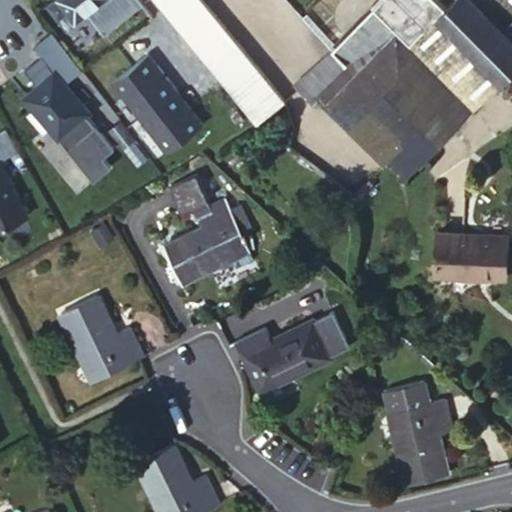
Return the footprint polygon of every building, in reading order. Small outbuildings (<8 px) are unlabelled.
[(101,34),(141,3),(139,0),(52,0),(46,5),(66,31),(78,22),(75,18),(83,11),(101,34)] [(159,0),(262,121),(288,98),(204,0),(159,0)] [(352,69),(332,87),(339,93),(400,33),(411,43),(435,18),(446,8),(438,0),(382,0),(335,49),(352,69)] [(511,38),(473,0),(452,0),(446,8),(435,18),(501,83),(511,71),(511,38)] [(411,43),(400,33),(339,93),(333,101),(407,174),(474,107),(476,108),(501,83),(435,18),(411,43)] [(42,55),(56,70),(66,81),(80,69),(50,32),(34,45),(42,55)] [(296,82),(314,102),(332,87),(352,69),(335,49),(296,82)] [(111,81),(139,116),(174,88),(146,53),(111,81)] [(56,70),(42,55),(27,69),(40,84),(56,70)] [(116,145),(88,113),(91,109),(66,81),(56,70),(40,84),(25,96),(36,108),(29,113),(46,132),(52,127),(97,177),(113,163),(105,155),(116,145)] [(174,88),(139,116),(168,152),(203,124),(174,88)] [(120,122),(109,131),(123,148),(134,139),(120,122)] [(0,229),(31,212),(3,161),(20,151),(8,128),(0,132),(0,229)] [(239,266),(257,258),(248,242),(252,241),(247,232),(255,228),(244,206),(234,211),(228,200),(210,208),(207,201),(209,200),(196,173),(169,186),(182,213),(195,208),(205,228),(169,245),(186,281),(235,258),(239,266)] [(507,276),(509,236),(439,232),(437,273),(507,276)] [(102,377),(144,355),(146,354),(133,327),(118,334),(99,295),(62,313),(87,363),(94,360),(102,377)] [(263,386),(330,355),(314,320),(274,338),(268,327),(240,339),(263,386)] [(94,360),(87,363),(95,380),(102,377),(94,360)] [(386,392),(391,411),(430,402),(425,382),(386,392)] [(430,402),(391,411),(409,482),(450,472),(440,433),(454,429),(446,398),(430,402)] [(168,507),(170,511),(202,511),(221,502),(208,473),(193,481),(174,443),(138,461),(162,511),(168,507)]
